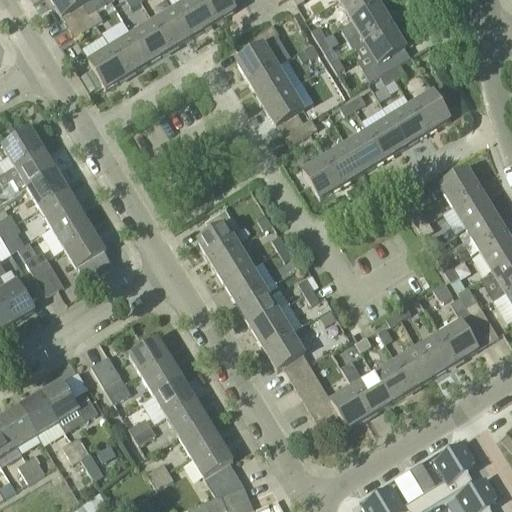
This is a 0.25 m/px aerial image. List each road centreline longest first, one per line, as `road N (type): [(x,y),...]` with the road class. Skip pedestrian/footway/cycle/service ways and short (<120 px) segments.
road 1 (residential): [(86,138),(192,72),(209,76),(301,230),(319,236)]
road 2 (residential): [(304,509),(169,275)]
road 3 (residential): [(319,236),(503,125)]
road 4 (residential): [(0,377),(169,275)]
road 5 (residential): [(304,509),(464,414)]
road 6 (residential): [(169,275),(86,138)]
road 7 (residential): [(409,264),(354,296),(319,236)]
